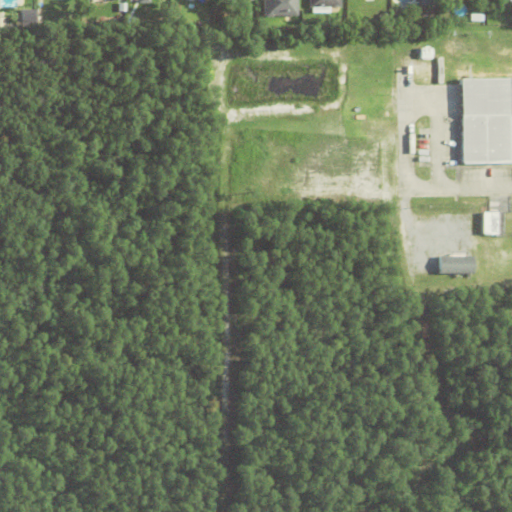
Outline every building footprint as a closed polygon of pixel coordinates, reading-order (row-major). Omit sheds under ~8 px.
[(274,16),(272,18),(266,18),(264,16),(264,0),(298,0),(298,17),(274,16)] [(341,0),(342,8),(309,8),(309,0),(341,0)] [(26,27),(26,22),(20,22),(20,11),(36,10),(36,27),(26,27)] [(382,23),(382,20),(380,20),(380,15),(382,15),(382,14),(389,14),(389,23),(382,23)] [(471,14),(481,14),(481,22),(471,22),(471,14)] [(419,60),(419,49),(432,49),(432,55),(433,55),(433,60),(419,60)] [(460,80),(508,79),(509,163),(461,164),(460,80)] [(482,235),(482,213),(497,213),(496,235),(482,235)] [(482,240),(497,240),(497,263),(483,263),(482,240)] [(440,273),(472,273),(472,255),(439,256),(440,273)] [(482,280),(483,265),(505,265),(504,280),(482,280)]
